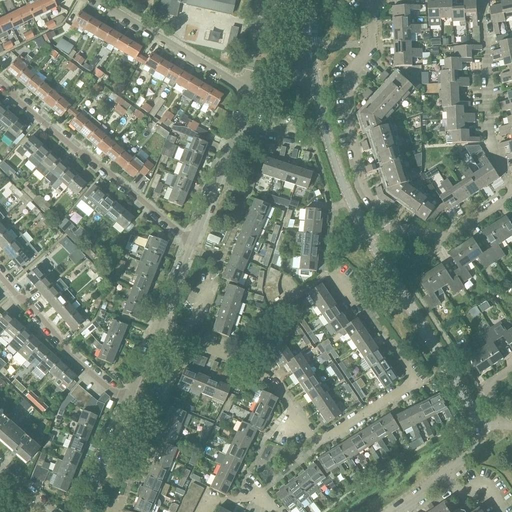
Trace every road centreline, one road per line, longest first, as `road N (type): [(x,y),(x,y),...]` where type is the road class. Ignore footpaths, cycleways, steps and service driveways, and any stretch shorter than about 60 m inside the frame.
road 1 (residential): [(191,241),(0,84)]
road 2 (residential): [(390,234),(363,186),(350,124),(346,75),(371,45),(370,8)]
road 3 (tertiary): [(479,423),(372,244)]
road 4 (residential): [(511,187),(488,132),(481,0)]
road 5 (residential): [(251,96),(90,0)]
road 6 (tertiary): [(372,244),(335,166),(312,72)]
road 7 (residential): [(127,399),(69,355),(0,276)]
road 8 (residential): [(235,359),(288,298),(323,275),(360,302)]
road 9 (residential): [(399,358),(412,384),(323,440),(305,425)]
road 10 (residential): [(191,241),(251,96)]
road 11 (residential): [(81,511),(127,399)]
